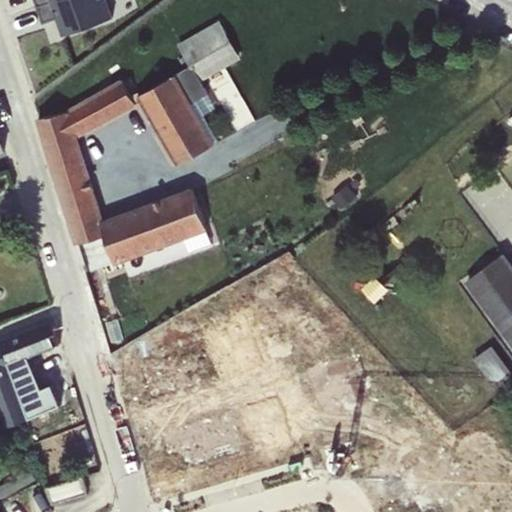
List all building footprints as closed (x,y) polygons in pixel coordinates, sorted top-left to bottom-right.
[(112,16),(106,0),(52,0),(36,6),(42,23),(57,17),(63,33),(112,16)] [(191,65),(137,95),(151,120),(149,125),(155,133),(159,134),(177,165),(219,141),(204,115),(217,108),(208,93),(201,80),(240,59),(218,20),(177,43),(191,65)] [(99,221),(103,220),(77,136),(136,105),(122,78),(66,110),(38,117),(43,138),(76,243),(104,235),(99,221)] [(154,200),(103,220),(99,221),(104,235),(115,265),(207,229),(191,186),(158,198),(159,200),(155,202),(154,200)] [(511,264),(503,252),(464,281),(511,346),(511,264)] [(51,320),(1,340),(9,362),(59,342),(51,320)] [(9,362),(1,340),(0,339),(0,341),(0,343),(0,342),(0,409),(5,425),(28,417),(22,402),(11,368),(9,362)] [(511,374),(492,344),(473,358),(499,395),(511,385),(511,374)] [(31,469),(0,485),(0,495),(1,497),(36,478),(31,469)] [(82,476),(46,487),(51,504),(87,493),(82,476)]
